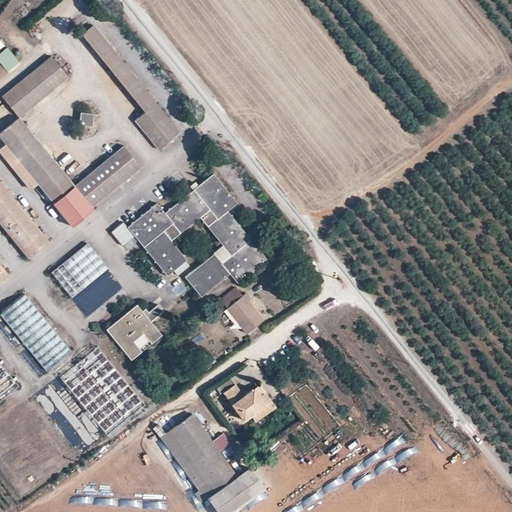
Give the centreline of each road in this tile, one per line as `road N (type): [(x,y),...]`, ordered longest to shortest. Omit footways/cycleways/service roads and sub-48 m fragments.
road 1 (tertiary): [(511,483),(122,0)]
road 2 (track): [(305,228),(391,175),(511,79)]
